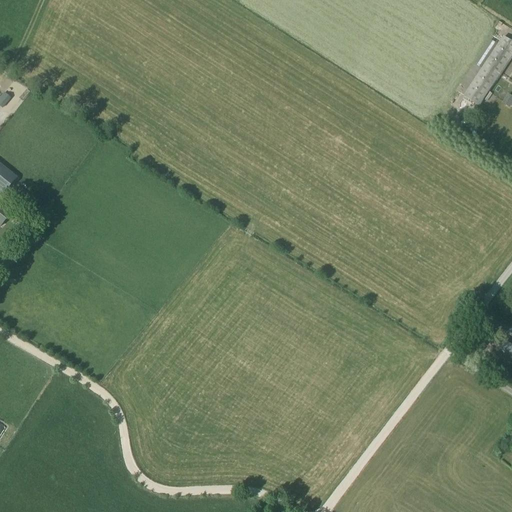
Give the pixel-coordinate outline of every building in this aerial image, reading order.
[(480,73),(464,98),(472,103),(479,108),(498,79),(511,57),(511,42),(504,37),(480,73)] [(4,94),(0,98),(0,106),(3,109),(11,99),(4,94)] [(511,99),(507,96),(502,104),(509,109),(511,104),(511,99)] [(461,99),(460,102),(471,108),(473,106),(461,99)] [(0,167),(0,193),(2,195),(14,180),(0,167)] [(0,210),(0,228),(1,229),(9,218),(0,210)] [(462,302),(451,317),(455,320),(460,323),(471,309),(462,302)] [(511,346),(479,325),(471,337),(485,347),(479,356),(510,377),(511,373),(511,346)] [(421,511),(377,486),(364,507),(372,511),(421,511)]
